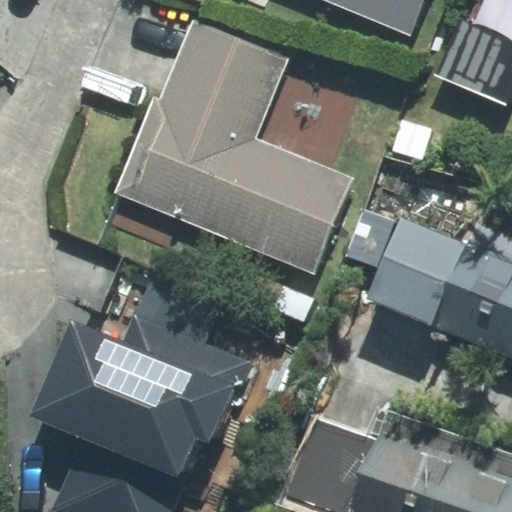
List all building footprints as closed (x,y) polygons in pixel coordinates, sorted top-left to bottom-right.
[(315,0),(412,39),(427,0),(315,0)] [(256,143),(289,64),(195,25),(163,104),(157,103),(118,197),(317,277),(356,183),(256,143)] [(511,260),(471,244),(468,255),(401,228),(368,314),(435,340),(436,334),(511,364),(511,260)] [(250,354),(137,316),(129,340),(83,325),(49,428),(202,479),(213,445),(233,452),(255,387),(240,382),(250,354)] [(383,441),(320,418),(293,493),(344,511),(511,511),(511,475),(387,429),(383,441)]
